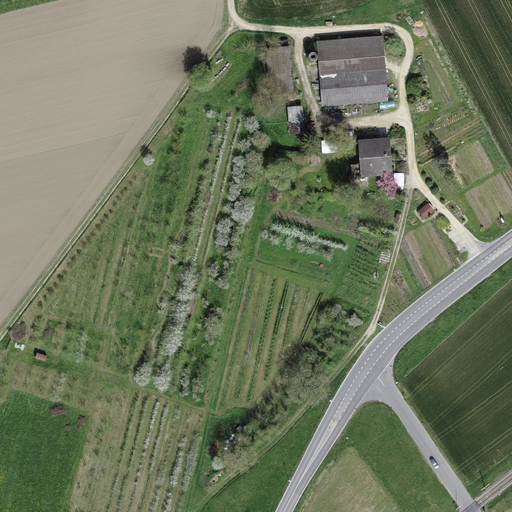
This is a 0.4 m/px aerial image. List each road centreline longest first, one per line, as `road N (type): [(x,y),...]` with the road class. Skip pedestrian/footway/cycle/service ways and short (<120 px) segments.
road 1 (track): [(0,337),(233,19)]
road 2 (primary): [(511,238),(401,325),(366,364)]
road 3 (residential): [(366,364),(475,511)]
road 4 (track): [(414,182),(366,338),(379,348)]
road 5 (primary): [(366,364),(283,511)]
